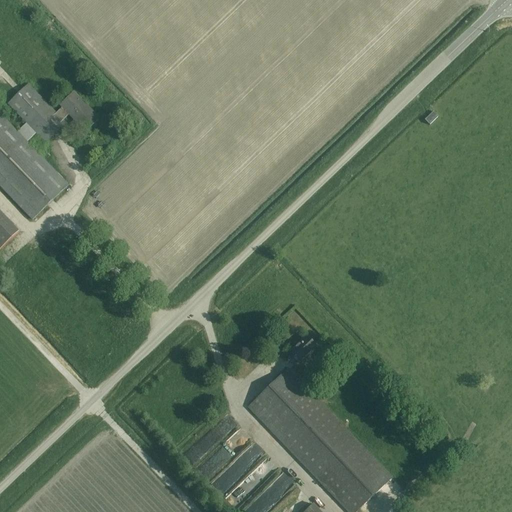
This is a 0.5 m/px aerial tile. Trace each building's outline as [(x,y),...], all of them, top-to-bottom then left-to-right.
[(63,120),(57,114),(29,85),(24,89),(8,105),(26,124),(21,128),(17,132),(0,114),(0,186),(32,220),(68,185),(27,142),(36,134),(45,143),(66,123),(63,120)] [(57,114),(63,120),(69,114),(84,130),(97,117),(74,93),(61,106),(63,108),(57,114)] [(430,125),(438,117),(434,112),(425,121),(430,125)] [(88,161),(97,152),(92,147),(84,156),(88,161)] [(0,250),(19,232),(0,212),(0,250)] [(299,362),(289,371),(298,380),(308,371),(302,364),(318,349),(306,337),(290,352),(299,362)] [(357,511),(392,479),(298,380),(289,371),(289,370),(250,407),(349,511),(357,511)] [(204,477),(224,456),(215,447),(195,469),(204,477)] [(315,511),(307,503),(297,511),(315,511)]
